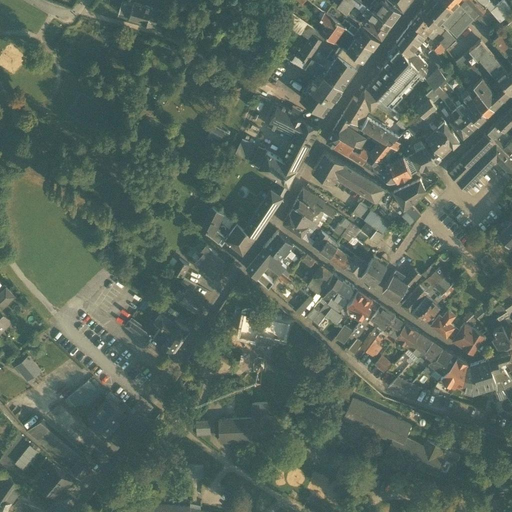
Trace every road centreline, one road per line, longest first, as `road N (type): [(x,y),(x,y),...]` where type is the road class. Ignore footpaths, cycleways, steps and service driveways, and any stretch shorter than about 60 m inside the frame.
road 1 (residential): [(276,221),(152,399),(60,511)]
road 2 (residential): [(511,346),(473,357),(276,221)]
road 3 (residential): [(317,141),(395,185),(439,162),(511,95)]
road 4 (residential): [(416,0),(317,141)]
road 5 (track): [(366,511),(370,500),(398,495),(426,505),(499,505),(503,511)]
